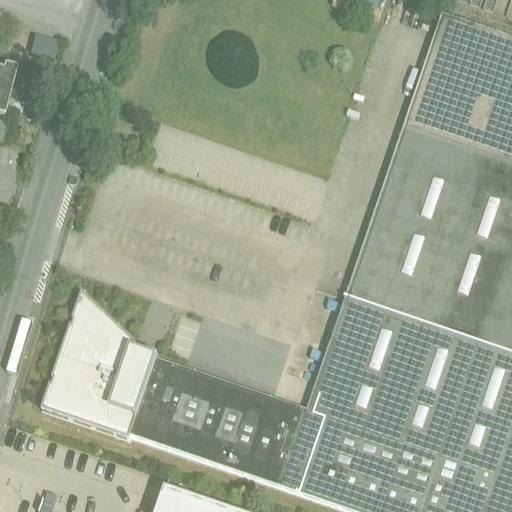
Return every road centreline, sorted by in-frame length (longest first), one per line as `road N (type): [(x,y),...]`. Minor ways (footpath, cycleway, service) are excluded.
road 1 (unclassified): [(0,352),(107,0)]
road 2 (unknown): [(93,256),(108,202),(118,195),(214,221),(267,240),(278,255),(277,319)]
road 3 (unknown): [(172,132),(342,205)]
road 4 (unknown): [(0,445),(105,483),(110,511)]
